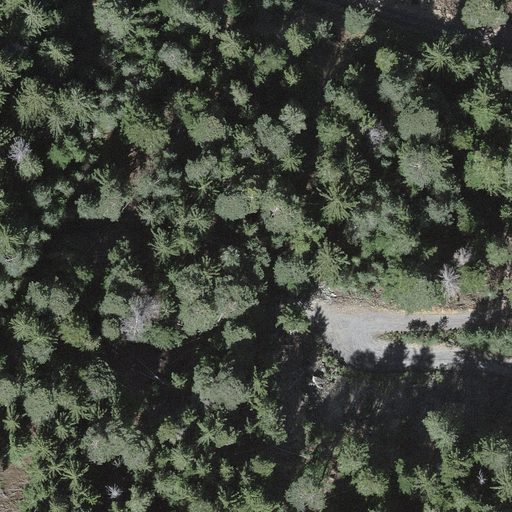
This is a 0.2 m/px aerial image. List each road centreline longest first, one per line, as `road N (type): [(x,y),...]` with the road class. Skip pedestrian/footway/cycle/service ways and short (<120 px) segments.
road 1 (track): [(511,319),(360,323),(337,343),(354,365),(511,369)]
road 2 (track): [(321,0),(511,44)]
